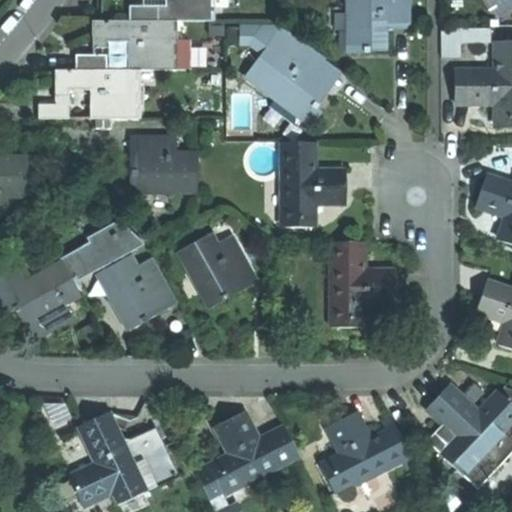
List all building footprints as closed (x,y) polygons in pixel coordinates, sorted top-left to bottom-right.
[(129,7),(129,23),(176,23),(214,23),(214,7),(227,7),(227,0),(164,0),(165,7),(129,7)] [(347,0),(348,50),(363,50),(363,56),(369,56),(369,54),(377,54),(384,54),(384,31),(394,31),(394,28),(408,28),(408,3),(385,3),(384,0),(347,0)] [(247,43),(261,54),(267,46),(281,27),(274,22),(237,22),(237,43),(247,43)] [(129,23),(92,23),(92,33),(92,43),(105,43),(128,43),(128,71),(139,71),(177,71),(177,68),(189,68),(189,43),(176,43),(176,23),(129,23)] [(272,50),(287,31),(281,27),(267,46),(272,50)] [(439,28),(440,57),(460,57),(460,43),(489,42),(489,28),(439,28)] [(324,59),(287,31),(272,50),(267,46),(261,54),(244,76),(304,121),(313,109),(318,112),(319,110),(322,107),(320,105),(325,99),(329,93),(310,79),(324,59)] [(494,128),(511,127),(511,41),(494,42),(495,72),(462,73),(463,104),(478,104),(494,103),(494,128)] [(76,71),(107,71),(107,56),(76,56),(76,71)] [(310,79),(329,93),(343,74),(324,59),(310,79)] [(88,120),(139,119),(139,71),(128,71),(107,71),(76,71),(55,71),(55,80),(55,90),(68,90),(88,90),(88,120)] [(35,119),(67,119),(67,105),(35,105),(35,119)] [(313,109),(304,121),(311,126),(322,112),(319,110),(318,112),(313,109)] [(194,193),(194,156),(170,156),(171,140),(151,139),(151,141),(151,156),(129,156),(129,171),(127,170),(127,177),(133,177),(133,192),(194,193)] [(129,149),(129,156),(151,156),(151,141),(130,141),(129,149)] [(313,143),(281,143),(281,230),(307,230),(307,219),(313,219),(313,203),(344,203),(344,186),(344,171),(313,171),(313,143)] [(26,160),(0,159),(0,212),(6,212),(6,196),(26,196),(26,160)] [(501,240),(511,243),(511,184),(484,175),(478,192),(473,205),(503,215),(499,227),(505,229),(501,240)] [(102,270),(103,273),(123,262),(122,259),(143,247),(117,223),(88,244),(90,248),(83,251),(95,273),(102,270)] [(505,229),(499,227),(495,238),(501,240),(505,229)] [(178,253),(207,306),(215,302),(220,299),(223,304),(229,301),(228,299),(241,292),(230,273),(244,266),(234,246),(219,254),(210,236),(178,253)] [(360,244),(330,244),(330,329),(356,329),(356,318),(361,318),(361,305),(392,305),(392,290),(392,274),(361,274),(360,244)] [(83,251),(58,263),(61,266),(70,285),(95,273),(83,251)] [(0,279),(17,271),(25,285),(35,280),(23,258),(0,269),(0,279)] [(97,276),(126,329),(140,321),(144,327),(149,325),(147,322),(161,314),(175,307),(164,287),(154,268),(140,276),(136,269),(130,258),(123,262),(103,273),(97,276)] [(150,261),(136,269),(140,276),(154,268),(150,261)] [(70,285),(61,266),(35,280),(25,285),(5,295),(12,308),(10,309),(11,311),(13,315),(18,313),(25,326),(45,315),(52,330),(59,326),(70,320),(63,307),(78,299),(70,285)] [(230,273),(241,292),(254,285),(244,266),(230,273)] [(5,295),(25,285),(17,271),(0,279),(0,313),(1,316),(11,311),(10,309),(12,308),(5,295)] [(511,351),(511,292),(482,282),(478,295),(472,311),(503,321),(499,334),(504,336),(500,347),(511,351)] [(45,315),(25,326),(32,340),(52,330),(45,315)] [(504,336),(499,334),(495,345),(500,347),(504,336)] [(488,444),(511,419),(511,404),(511,406),(505,401),(507,400),(504,397),(502,399),(495,391),(474,413),(451,391),(440,403),(430,414),(446,429),(453,436),(444,445),(442,443),(434,451),(459,475),(488,444)] [(66,478),(81,506),(109,492),(116,505),(177,474),(163,446),(154,428),(121,444),(105,412),(89,420),(77,426),(96,463),(66,478)] [(296,457),(280,427),(254,440),(239,412),(225,419),(211,426),(226,455),(215,461),(218,466),(207,471),(220,496),(296,457)] [(407,455),(393,428),(384,432),(366,441),(351,412),(336,419),(323,426),(339,456),(317,467),(331,495),(397,460),(407,455)] [(384,432),(393,428),(386,415),(377,420),(384,432)] [(511,419),(488,444),(501,456),(511,445),(511,419)] [(154,428),(163,446),(170,443),(161,424),(154,428)] [(442,443),(444,445),(453,436),(446,429),(437,439),(442,443)] [(434,451),(442,443),(437,439),(429,447),(434,451)] [(488,444),(459,475),(472,487),(477,482),(485,474),(501,456),(488,444)] [(412,465),(407,455),(397,460),(403,470),(412,465)] [(218,466),(215,461),(205,466),(207,471),(218,466)] [(207,471),(205,466),(192,472),(208,502),(220,496),(207,471)] [(485,474),(477,482),(481,485),(488,477),(485,474)] [(340,511),(331,495),(318,501),(324,511),(340,511)] [(220,496),(208,502),(212,511),(224,504),(220,496)]
